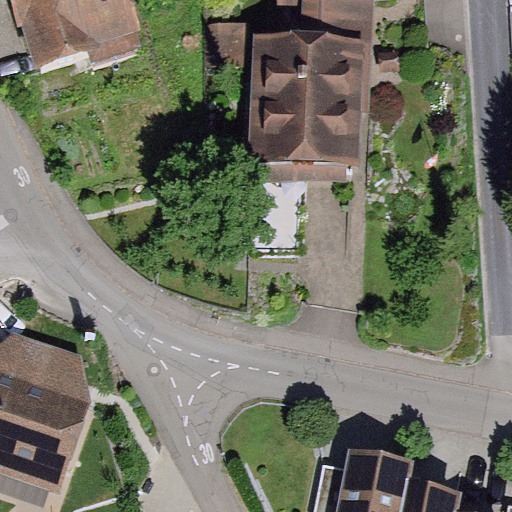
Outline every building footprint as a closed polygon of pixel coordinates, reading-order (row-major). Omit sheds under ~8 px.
[(130,0),(8,0),(35,79),(145,43),(130,0)] [(416,0),(277,0),(279,43),(373,47),(376,2),(416,2),(416,0)] [(279,43),(258,42),(253,182),(346,186),(346,172),(357,172),(360,116),(370,116),(373,47),(279,43)] [(0,475),(58,495),(89,405),(85,361),(16,337),(0,351),(0,475)] [(414,471),(351,459),(348,473),(326,468),(316,511),(404,511),(410,490),(414,471)] [(459,511),(462,502),(410,490),(404,511),(459,511)]
